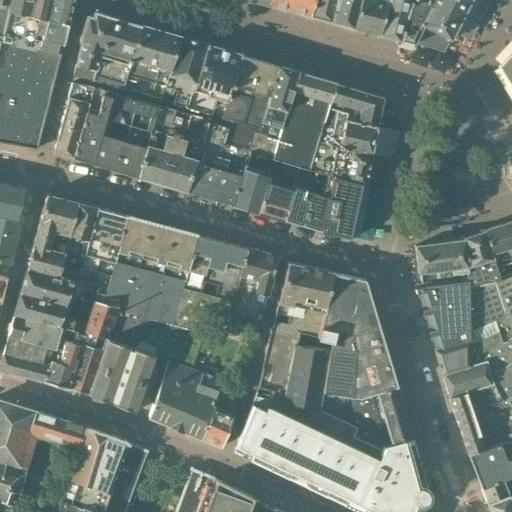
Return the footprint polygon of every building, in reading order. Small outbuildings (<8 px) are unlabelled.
[(10,0),(0,0),(0,35),(9,5),(10,0)] [(0,0),(0,40),(21,46),(39,50),(43,37),(51,0),(10,0),(9,5),(0,35),(0,0)] [(51,0),(43,37),(63,42),(68,23),(73,0),(51,0)] [(271,0),(270,4),(311,15),(315,0),(271,0)] [(315,0),(311,15),(333,21),(339,0),(315,0)] [(353,26),(355,27),(362,0),(339,0),(333,21),(353,26)] [(362,0),(355,27),(381,34),(389,4),(390,0),(362,0)] [(390,0),(381,34),(401,39),(411,0),(390,0)] [(411,0),(401,39),(414,43),(415,42),(443,50),(449,37),(450,38),(469,0),(411,0)] [(76,64),(95,70),(110,15),(93,10),(86,13),(78,39),(81,40),(75,64),(76,64)] [(141,24),(110,15),(95,70),(76,64),(73,75),(92,80),(122,89),(122,88),(123,88),(141,24)] [(141,24),(123,88),(133,91),(137,77),(155,82),(164,85),(169,73),(179,35),(141,24)] [(179,35),(169,73),(164,85),(177,89),(173,103),(188,107),(208,43),(179,35)] [(63,42),(43,37),(39,50),(60,55),(63,42)] [(0,133),(21,46),(0,40),(0,133)] [(241,53),(208,43),(188,107),(211,114),(221,117),(221,116),(222,116),(241,54),(241,53)] [(39,50),(21,46),(0,133),(0,141),(37,148),(60,55),(39,50)] [(511,50),(499,65),(511,86),(511,50)] [(222,116),(220,123),(228,126),(224,140),(225,140),(248,147),(254,129),(259,130),(279,64),(241,54),(222,116)] [(298,70),(279,64),(259,130),(254,129),(248,147),(272,154),(298,70)] [(272,155),(271,157),(273,158),(298,166),(304,167),(309,169),(318,141),(328,107),(336,81),(317,76),(298,70),(287,106),(276,141),(274,148),(272,154),(272,155)] [(336,81),(328,107),(347,112),(346,118),(377,124),(383,96),(336,81)] [(92,86),(72,82),(69,94),(88,99),(92,86)] [(74,157),(92,162),(112,91),(92,86),(88,99),(84,118),(81,130),(74,157)] [(137,175),(139,176),(159,105),(144,101),(112,91),(92,162),(137,175)] [(63,113),(84,118),(88,99),(69,94),(63,113)] [(159,105),(139,176),(162,183),(181,111),(159,105)] [(328,107),(318,141),(371,153),(377,124),(346,118),(347,112),(328,107)] [(181,111),(162,183),(185,189),(205,119),(181,111)] [(63,113),(60,124),(81,130),(84,118),(63,113)] [(185,189),(187,190),(207,196),(225,140),(224,140),(228,126),(205,119),(185,189)] [(74,157),(81,130),(60,124),(53,151),(74,157)] [(225,140),(207,196),(230,203),(248,147),(225,140)] [(365,181),(371,153),(318,141),(309,169),(365,181)] [(233,204),(234,204),(257,211),(267,180),(273,158),(271,157),(272,155),(272,154),(248,147),(230,203),(233,204)] [(365,181),(309,169),(298,166),(292,188),(284,217),(321,227),(321,230),(330,232),(333,231),(353,236),(365,181)] [(267,180),(257,211),(284,219),(284,217),(292,188),(267,180)] [(0,261),(9,263),(19,218),(15,217),(21,189),(12,187),(0,183),(0,261)] [(77,280),(83,256),(63,251),(69,230),(77,201),(46,193),(41,212),(32,243),(26,265),(26,266),(77,280)] [(83,256),(96,206),(77,201),(69,230),(63,251),(83,256)] [(96,206),(83,256),(77,280),(95,285),(93,292),(106,295),(127,214),(96,206)] [(196,233),(127,214),(106,295),(120,299),(107,337),(127,344),(129,340),(132,339),(135,338),(138,336),(141,334),(144,331),(146,328),(148,325),(149,321),(150,318),(173,324),(182,288),(196,233)] [(511,218),(511,219),(484,229),(483,228),(462,236),(462,237),(414,243),(417,272),(420,272),(421,283),(415,285),(418,295),(420,295),(423,305),(421,306),(425,316),(426,316),(429,326),(427,327),(430,337),(432,337),(435,347),(433,347),(439,368),(471,359),(471,351),(502,338),(494,314),(511,308),(511,218)] [(196,233),(173,324),(174,325),(181,326),(203,332),(209,314),(228,319),(247,247),(246,247),(246,246),(197,234),(197,233),(196,233)] [(278,255),(247,247),(228,319),(258,325),(267,293),(268,293),(270,283),(271,282),(270,281),(278,255)] [(298,327),(297,332),(304,333),(319,337),(333,271),(286,261),(286,262),(278,299),(277,299),(277,302),(278,302),(273,322),(298,327)] [(26,266),(18,291),(89,310),(93,292),(95,285),(77,280),(26,266)] [(334,272),(334,271),(333,271),(319,337),(330,340),(329,349),(322,391),(350,395),(358,397),(397,385),(365,278),(334,272)] [(12,312),(68,327),(83,332),(89,310),(18,291),(12,312)] [(89,310),(83,332),(69,387),(88,393),(107,337),(120,299),(106,295),(93,292),(89,310)] [(471,359),(439,368),(441,374),(442,374),(446,390),(491,377),(488,368),(511,355),(511,337),(510,335),(511,333),(511,308),(494,314),(502,338),(471,351),(471,359)] [(13,314),(8,334),(46,344),(46,346),(62,351),(62,349),(65,340),(68,327),(12,312),(12,313),(13,314)] [(298,327),(273,322),(257,386),(257,388),(271,391),(269,396),(319,410),(322,391),(329,349),(301,345),(304,333),(297,332),(298,327)] [(44,380),(69,387),(83,332),(68,327),(65,340),(62,349),(62,351),(60,356),(52,354),(51,357),(50,359),(47,368),(44,380)] [(0,359),(0,367),(4,369),(44,380),(47,368),(50,359),(43,357),(46,346),(46,344),(8,334),(7,334),(0,359)] [(127,344),(107,337),(88,393),(137,410),(156,354),(127,344)] [(511,355),(488,368),(491,377),(500,395),(504,393),(511,389),(511,355)] [(147,415),(199,437),(218,385),(220,378),(167,359),(147,415)] [(491,377),(446,390),(448,397),(449,398),(450,402),(450,404),(462,439),(463,440),(463,441),(466,449),(482,443),(476,424),(488,420),(483,407),(489,405),(491,412),(510,404),(504,393),(500,395),(491,377)] [(226,410),(223,409),(220,408),(222,403),(220,402),(226,389),(218,385),(199,437),(220,446),(233,414),(232,413),(235,404),(230,402),(226,410)] [(412,434),(397,385),(358,397),(350,395),(358,422),(374,429),(371,434),(386,440),(391,443),(395,444),(392,450),(414,444),(412,434)] [(362,511),(363,511),(364,511),(410,511),(415,503),(417,503),(418,504),(419,504),(422,503),(424,502),(425,501),(427,499),(427,498),(428,497),(428,495),(428,493),(428,492),(414,444),(392,450),(355,432),(357,428),(319,410),(269,396),(268,398),(252,395),(231,450),(247,458),(285,475),(285,476),(333,498),(333,499),(334,499),(361,511),(362,511)] [(0,467),(2,468),(4,460),(10,461),(10,463),(14,465),(14,463),(26,467),(35,435),(30,434),(35,410),(0,399),(0,467)] [(85,425),(35,410),(30,434),(35,435),(42,437),(39,447),(74,457),(85,425)] [(122,511),(146,448),(140,446),(85,425),(74,457),(61,497),(98,511),(122,511)] [(482,443),(466,449),(468,455),(480,486),(511,474),(511,440),(498,443),(484,448),(482,443)] [(0,467),(0,499),(5,502),(9,489),(19,492),(24,474),(26,467),(14,463),(14,465),(10,463),(10,461),(4,460),(2,468),(0,467)] [(195,511),(210,474),(191,467),(190,469),(191,469),(174,511),(195,511)] [(245,511),(251,497),(252,496),(214,477),(214,475),(210,474),(195,511),(245,511)] [(511,511),(511,474),(480,486),(480,487),(490,511),(511,511)] [(98,511),(61,497),(60,499),(56,511),(98,511)] [(251,497),(245,511),(284,511),(273,507),(273,508),(251,497)] [(0,511),(12,511),(14,507),(0,502),(0,511)]
